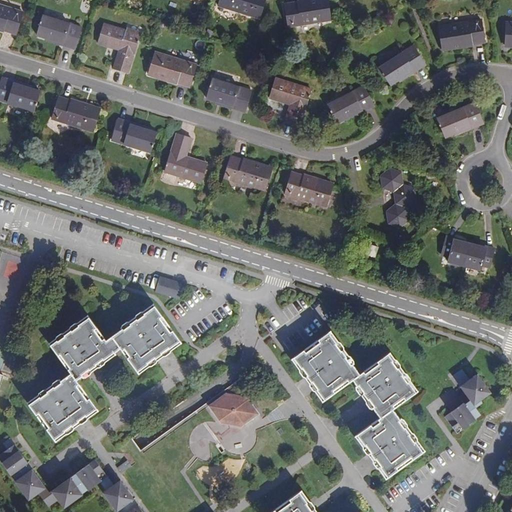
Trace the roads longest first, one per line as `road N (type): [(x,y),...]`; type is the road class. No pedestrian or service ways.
road 1 (residential): [(511,74),(443,78),(411,97),(379,136),(317,155),(0,57)]
road 2 (residential): [(0,179),(288,269)]
road 3 (residential): [(288,269),(254,297),(240,368),(140,440)]
road 4 (residential): [(288,269),(511,341)]
